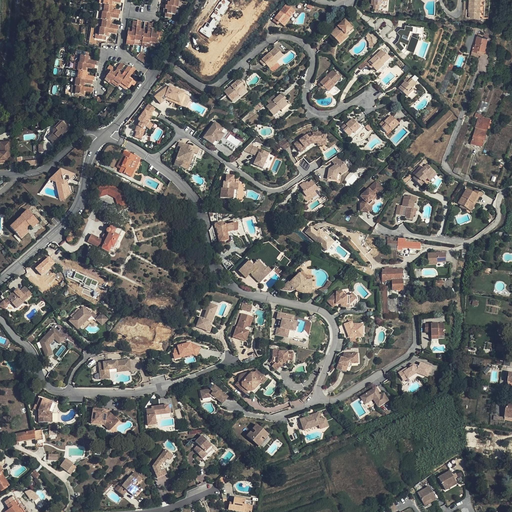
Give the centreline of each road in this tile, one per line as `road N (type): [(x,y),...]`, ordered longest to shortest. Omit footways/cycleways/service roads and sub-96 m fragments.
road 1 (residential): [(104,135),(152,160),(190,193),(224,278),(241,291),(331,317),(334,340),(320,397)]
road 2 (residential): [(164,61),(204,88),(268,41),(292,38),(313,56),(305,104),(316,113),(368,98)]
road 3 (residential): [(0,319),(57,391),(136,392),(228,357)]
road 4 (residential): [(104,135),(73,213),(0,280)]
road 5 (residential): [(372,227),(464,242),(498,222),(499,197),(511,189)]
road 6 (residential): [(320,397),(333,400),(402,358),(415,341),(414,322)]
